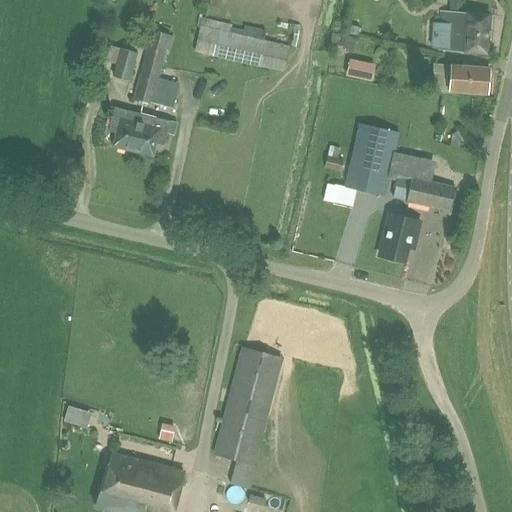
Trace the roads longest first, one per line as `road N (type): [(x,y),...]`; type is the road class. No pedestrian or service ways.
road 1 (unclassified): [(425,304),(0,205)]
road 2 (unclassified): [(511,88),(476,250),(455,291),(425,304)]
road 3 (unclassified): [(425,304),(423,357),(478,511)]
